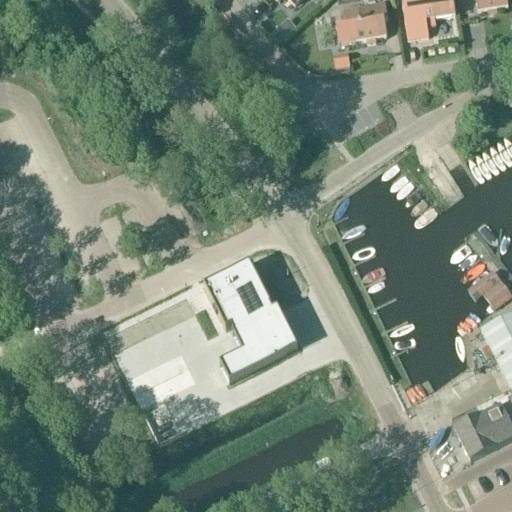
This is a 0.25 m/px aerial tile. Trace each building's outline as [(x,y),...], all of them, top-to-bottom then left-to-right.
[(273,0),(276,3),(279,0),(285,0),(294,10),(305,0),(273,0)] [(474,0),(477,16),(508,11),(505,0),(474,0)] [(428,41),(427,31),(435,30),(434,23),(455,19),(453,1),(410,7),(402,8),(407,44),(428,41)] [(356,45),(356,46),(386,41),(384,26),(387,25),(385,9),(343,15),(345,29),(342,30),(345,47),(356,45)] [(285,40),(277,32),(271,38),(278,46),(285,40)] [(335,73),(349,71),(347,61),(333,63),(335,73)] [(421,169),(442,200),(456,190),(435,159),(421,169)] [(46,202),(49,211),(66,206),(63,197),(46,202)] [(229,388),(297,354),(277,314),(272,316),(270,312),(271,312),(249,268),(204,290),(226,334),(230,332),(242,357),(219,368),(229,388)] [(478,301),(482,298),(501,284),(492,273),(470,290),(478,301)] [(482,298),(494,313),(511,299),(501,284),(482,298)] [(481,420),(454,434),(470,465),(511,443),(511,318),(480,335),(510,395),(477,412),(481,420)]
